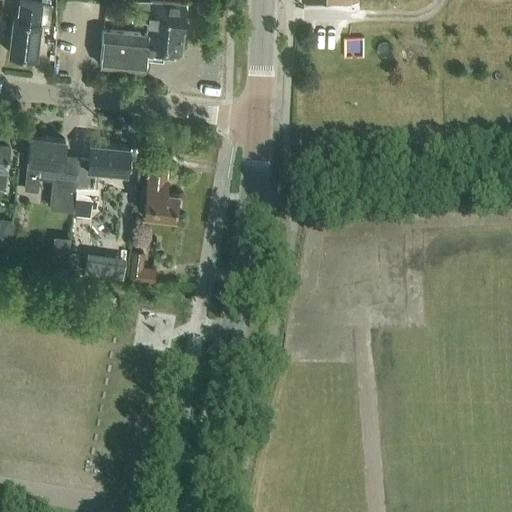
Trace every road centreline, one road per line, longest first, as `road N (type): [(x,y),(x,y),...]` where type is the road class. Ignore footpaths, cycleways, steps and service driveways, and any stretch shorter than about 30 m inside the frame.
road 1 (tertiary): [(196,511),(258,119)]
road 2 (unclassified): [(258,119),(0,90)]
road 3 (residential): [(126,511),(0,488)]
